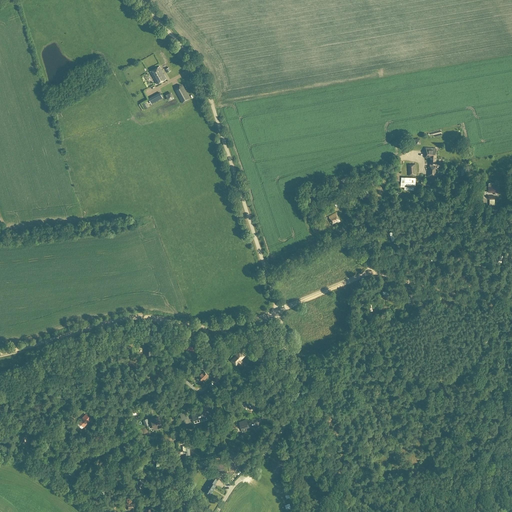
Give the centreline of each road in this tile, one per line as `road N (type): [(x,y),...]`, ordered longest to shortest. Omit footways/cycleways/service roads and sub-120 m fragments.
road 1 (unclassified): [(217,511),(285,424),(291,407),(284,338),(203,73),(140,0)]
road 2 (track): [(479,299),(366,274),(245,320),(198,325),(130,315),(0,352)]
road 3 (track): [(158,316),(172,359),(172,483),(181,501),(202,511)]
road 4 (track): [(118,317),(122,341),(79,379),(39,400),(0,406)]
road 5 (track): [(173,374),(123,407),(75,463)]
road 6 (track): [(290,399),(318,430),(337,511)]
road 7 (track): [(399,161),(365,216),(372,274)]
